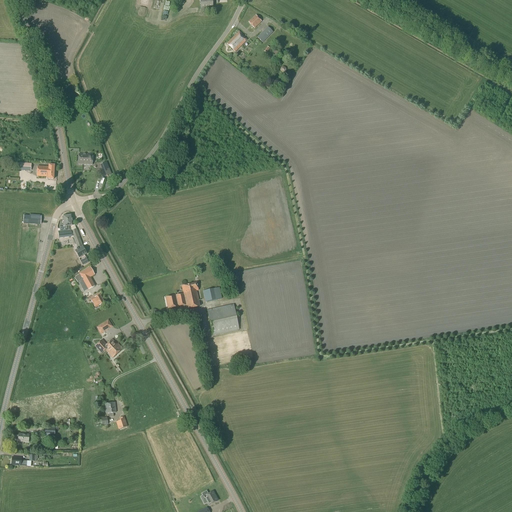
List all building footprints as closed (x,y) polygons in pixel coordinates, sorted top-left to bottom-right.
[(199,0),(200,12),(213,11),(212,0),(199,0)] [(254,29),(262,22),(255,15),(248,22),(254,29)] [(235,52),(247,40),(239,32),(227,44),(235,52)] [(266,38),(261,33),(257,37),(262,42),(266,38)] [(92,165),(93,155),(79,154),(78,165),(92,165)] [(31,171),(31,164),(20,163),(20,171),(31,171)] [(53,179),(54,165),(49,165),(48,167),(37,166),(37,176),(48,177),(48,179),(53,179)] [(40,225),(41,217),(23,216),(23,224),(40,225)] [(70,226),(73,226),(71,216),(62,217),(63,227),(59,227),(60,231),(58,232),(59,238),(72,237),(70,226)] [(79,259),(87,255),(85,252),(82,247),(76,230),(71,231),(78,250),(75,251),(78,256),(79,259)] [(95,286),(90,278),(94,275),(90,268),(79,274),(80,274),(74,278),(78,284),(81,282),(86,291),(88,290),(95,286)] [(195,291),(198,291),(196,283),(182,286),(183,294),(165,297),(168,309),(186,305),(187,309),(199,306),(196,292),(195,291)] [(205,302),(222,299),(219,288),(203,291),(205,302)] [(104,303),(100,295),(95,298),(93,299),(91,300),(96,309),(101,307),(100,305),(104,303)] [(212,336),(239,330),(233,305),(207,311),(212,336)] [(113,327),(108,320),(96,327),(100,334),(113,327)] [(112,347),(116,344),(112,340),(106,345),(101,341),(95,347),(101,354),(106,350),(108,352),(113,348),(112,347)] [(113,358),(122,349),(117,344),(117,345),(116,344),(112,347),(113,348),(108,352),(113,358)] [(106,414),(109,414),(109,417),(113,417),(113,413),(116,413),(114,403),(105,404),(106,414)] [(118,430),(127,427),(124,417),(120,418),(120,420),(116,422),(118,430)] [(55,437),(55,429),(45,428),(45,436),(55,437)] [(28,442),(29,435),(19,434),(18,436),(16,435),(15,440),(18,440),(18,441),(28,442)] [(21,458),(12,457),(12,465),(21,466),(27,466),(27,460),(21,460),(21,458)] [(209,506),(217,501),(215,496),(213,492),(208,494),(207,491),(202,494),(209,506)]
